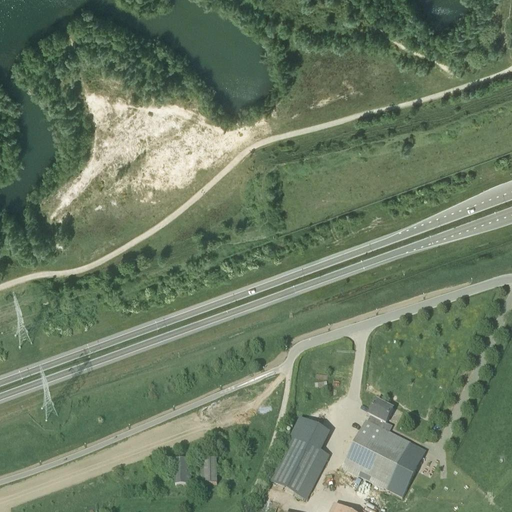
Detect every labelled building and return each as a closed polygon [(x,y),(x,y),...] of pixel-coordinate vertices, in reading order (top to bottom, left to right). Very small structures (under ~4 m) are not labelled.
[(376,402),(369,417),(385,426),(393,411),(376,402)] [(342,470),(399,499),(422,452),(366,423),(342,470)] [(304,503),(327,457),(319,453),(304,446),(281,492),(304,503)] [(216,461),(200,461),(201,487),(217,486),(216,461)] [(174,462),(175,487),(191,487),(190,462),(174,462)]
